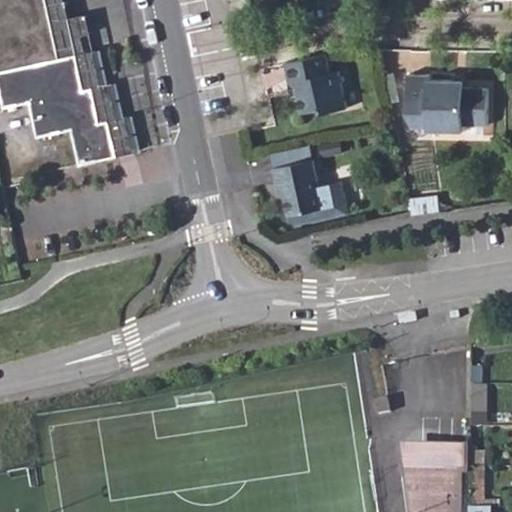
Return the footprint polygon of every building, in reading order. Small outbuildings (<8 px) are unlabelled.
[(60,55),(47,0),(0,0),(0,80),(6,106),(31,101),(40,135),(72,128),(81,163),(118,155),(110,118),(101,121),(93,85),(85,87),(76,52),(60,55)] [(47,0),(60,55),(76,52),(85,87),(93,85),(101,121),(110,118),(118,155),(134,152),(126,114),(118,116),(111,82),(103,83),(94,49),(86,51),(82,34),(90,32),(86,13),(69,16),(65,0),(47,0)] [(90,32),(82,34),(86,51),(94,49),(90,32)] [(301,94),(306,113),(325,109),(326,116),(353,109),(343,66),(335,68),(331,54),(287,63),(292,83),(298,82),(301,94)] [(433,126),(466,125),(466,121),(487,121),(487,85),(465,85),(465,77),(432,76),(432,71),(410,71),(410,107),(414,107),(414,121),(433,121),(433,126)] [(301,94),(298,82),(292,83),(295,95),(301,94)] [(313,144),(274,152),(277,168),(316,159),(313,144)] [(277,168),(284,195),(287,194),(292,215),(293,220),(300,224),(351,213),(344,179),(324,183),(318,158),(316,159),(277,168)] [(483,384),(482,343),(471,347),(471,384),(480,384),(483,384)] [(471,384),(471,425),(480,425),(480,384),(471,384)] [(375,401),(378,416),(391,414),(388,398),(375,401)] [(435,511),(436,456),(469,456),(469,448),(465,448),(423,447),(403,447),(412,511),(435,511)] [(468,511),(469,456),(436,456),(435,511),(468,511)] [(484,466),(471,466),(470,487),(484,488),(484,466)]
